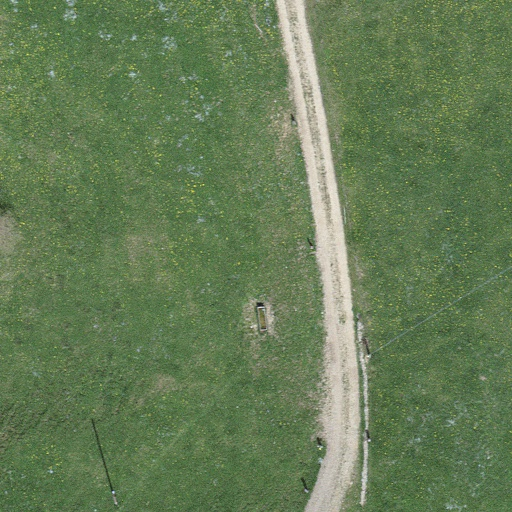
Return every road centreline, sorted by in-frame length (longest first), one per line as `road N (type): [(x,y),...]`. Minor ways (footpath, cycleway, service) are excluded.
road 1 (track): [(296,0),(349,301)]
road 2 (track): [(349,301),(348,446)]
